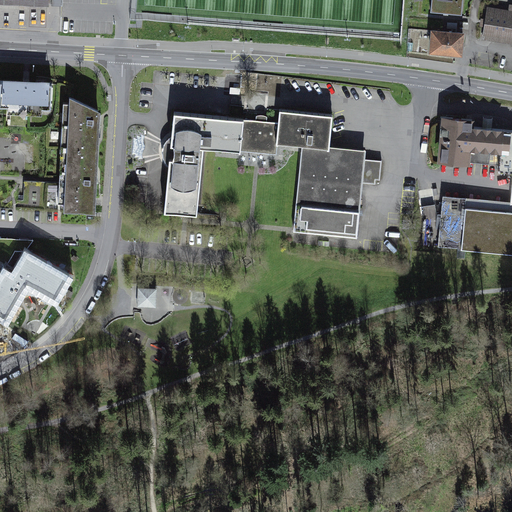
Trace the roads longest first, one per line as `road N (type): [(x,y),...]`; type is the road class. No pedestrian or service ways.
road 1 (track): [(511,290),(413,305),(0,433)]
road 2 (tertiary): [(511,94),(298,65),(124,56)]
road 3 (unknown): [(423,80),(418,150),(427,206),(511,236)]
road 4 (residential): [(124,56),(111,238)]
road 5 (residential): [(111,238),(71,318),(0,370)]
road 6 (tertiary): [(124,56),(0,48)]
road 7 (track): [(154,511),(149,393)]
